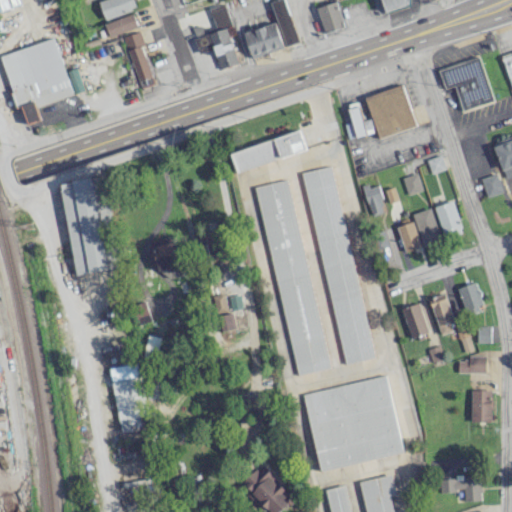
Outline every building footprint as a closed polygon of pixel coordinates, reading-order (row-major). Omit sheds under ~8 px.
[(136,7),(133,0),(102,0),(98,1),(105,19),(136,7)] [(298,41),(284,0),(274,0),(270,1),(285,46),(298,41)] [(413,3),(411,0),(381,0),(384,10),(413,3)] [(316,8),(324,32),(344,25),(336,1),(316,8)] [(209,8),(216,29),(231,24),(224,3),(209,8)] [(110,37),(138,26),(133,13),(105,23),(110,37)] [(243,33),(252,58),(285,47),(275,21),(243,33)] [(219,68),(236,64),(229,28),(194,36),(197,52),(214,48),(219,68)] [(125,35),(138,88),(153,84),(140,32),(125,35)] [(84,91),(76,65),(64,69),(56,38),(1,54),(16,107),(22,105),(28,123),(41,120),(36,105),(84,91)] [(511,52),(503,55),(511,86),(511,52)] [(479,56),(439,70),(446,88),(454,85),(463,111),(494,101),(479,56)] [(365,96),(378,138),(415,126),(402,84),(365,96)] [(366,133),(356,101),(347,104),(352,121),(344,124),(348,139),(366,133)] [(230,151),(235,170),(306,151),(300,131),(230,151)] [(511,175),(511,136),(494,144),(507,178),(511,175)] [(426,159),(431,173),(445,168),(440,154),(426,159)] [(331,165),(302,172),(346,363),(375,357),(331,165)] [(408,194),(423,189),(417,172),(402,177),(408,194)] [(487,197),(502,192),(496,173),(481,178),(487,197)] [(118,268),(104,176),(61,182),(74,274),(118,268)] [(286,179),(254,186),(298,374),(330,367),(286,179)] [(362,187),(371,216),(385,212),(376,182),(362,187)] [(444,234),(462,228),(453,200),(434,206),(444,234)] [(412,213),(423,247),(441,241),(430,207),(412,213)] [(397,226),(405,252),(421,246),(413,221),(397,226)] [(163,280),(184,275),(175,241),(154,246),(163,280)] [(484,307),(475,282),(458,287),(466,313),(484,307)] [(427,298),(442,335),(458,329),(443,292),(427,298)] [(215,312),(227,311),(224,293),(213,295),(215,312)] [(231,309),(242,308),(240,294),(229,295),(231,309)] [(132,304),(138,324),(151,320),(146,301),(132,304)] [(412,338),(429,331),(418,302),(401,309),(412,338)] [(155,356),(159,337),(149,334),(144,354),(155,356)] [(485,372),(485,356),(460,356),(460,372),(485,372)] [(386,374),(302,394),(320,470),(404,450),(386,374)] [(470,421),(491,422),(491,390),(471,389),(470,421)] [(240,483),(266,511),(280,511),(295,499),(263,463),(240,483)] [(359,481),(365,511),(393,511),(390,494),(395,493),(391,474),(359,481)] [(464,501),(482,500),(480,476),(439,479),(440,491),(463,490),(464,501)] [(330,511),(351,511),(345,484),(325,489),(330,511)]
